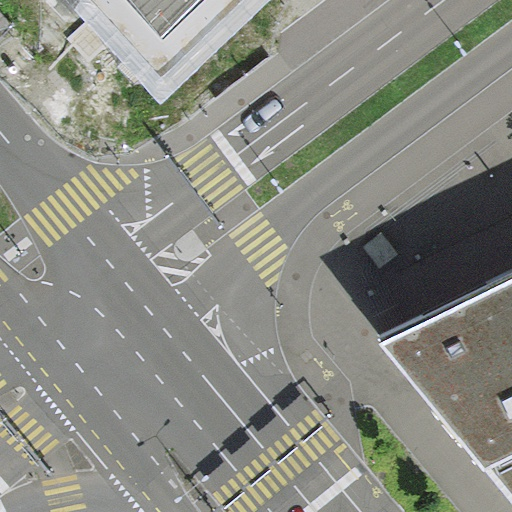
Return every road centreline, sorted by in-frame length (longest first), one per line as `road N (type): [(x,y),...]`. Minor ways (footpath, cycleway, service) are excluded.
road 1 (tertiary): [(158,324),(511,53)]
road 2 (tertiary): [(446,0),(231,159),(109,264)]
road 3 (primary): [(314,511),(158,324)]
road 4 (primary): [(109,264),(0,135)]
road 5 (primary): [(79,387),(182,511)]
